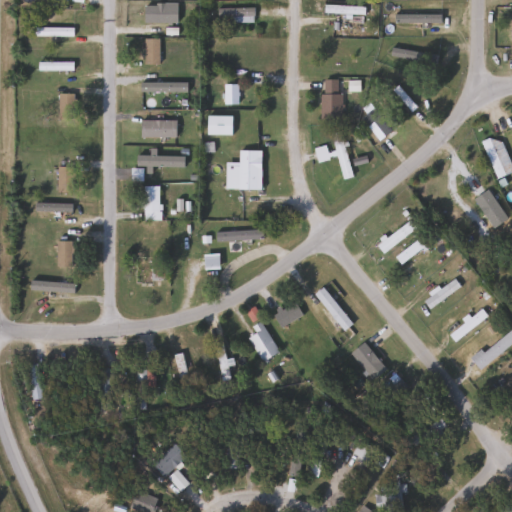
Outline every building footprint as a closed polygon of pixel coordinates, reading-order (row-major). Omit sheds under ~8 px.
[(322,15),(322,7),(362,7),(362,15),(322,15)] [(251,9),(251,25),(217,25),(217,9),(251,9)] [(70,28),(70,37),(30,37),(30,28),(70,28)] [(142,65),(142,39),(156,39),(156,65),(142,65)] [(362,48),(362,57),(321,57),(321,48),(362,48)] [(71,63),(71,71),(36,71),(36,63),(71,63)] [(318,121),(318,81),(336,81),(336,94),(339,94),(339,121),(318,121)] [(222,85),(235,85),(235,104),(222,104),(222,85)] [(56,119),(56,94),(71,94),(71,119),(56,119)] [(376,141),(359,117),(376,105),(393,129),(376,141)] [(230,116),(230,135),(205,135),(205,116),(230,116)] [(174,121),(174,138),(138,137),(138,121),(174,121)] [(350,176),(340,179),(335,156),(315,161),(312,148),(324,145),(325,151),(333,150),(329,134),(339,131),(350,176)] [(478,141),(495,133),(511,170),(495,178),(478,141)] [(259,149),(259,188),(223,188),(223,162),(236,162),(236,149),(259,149)] [(55,168),(71,168),(71,192),(55,192),(55,168)] [(157,186),(157,211),(140,211),(140,186),(157,186)] [(375,244),(408,220),(414,228),(381,252),(375,244)] [(252,251),(227,251),(227,224),(255,224),(255,241),(252,241),(252,251)] [(392,255),(425,232),(431,241),(399,264),(392,255)] [(142,235),(142,283),(132,283),(132,235),(142,235)] [(54,264),(54,240),(69,240),(69,264),(54,264)] [(216,268),(203,268),(203,254),(216,254),(216,268)] [(162,262),(162,280),(149,280),(149,262),(162,262)] [(458,287),(427,308),(421,299),(452,278),(458,287)] [(67,298),(40,298),(40,290),(28,290),(28,281),(67,281),(67,298)] [(341,331),(312,293),(321,287),(349,324),(341,331)] [(272,312),(295,304),(299,317),(276,325),(272,312)] [(447,333),(479,309),(485,316),(453,341),(447,333)] [(250,326),(258,321),(276,351),(260,361),(246,337),(253,333),(250,326)] [(511,342),(477,369),(470,359),(508,329),(511,334),(511,342)] [(220,388),(213,342),(221,341),(228,387),(220,388)] [(188,391),(179,392),(172,354),(180,353),(188,391)] [(26,365),(35,364),(40,397),(30,399),(26,365)] [(134,368),(143,368),(143,409),(134,409),(134,368)] [(96,369),(110,369),(111,409),(96,409),(96,369)] [(405,441),(437,417),(444,426),(411,450),(405,441)] [(224,468),(224,426),(236,426),(236,468),(224,468)] [(315,477),(305,474),(316,441),(325,444),(315,477)] [(373,450),(367,462),(350,453),(357,441),(373,450)] [(149,464),(171,443),(184,457),(161,477),(149,464)]
